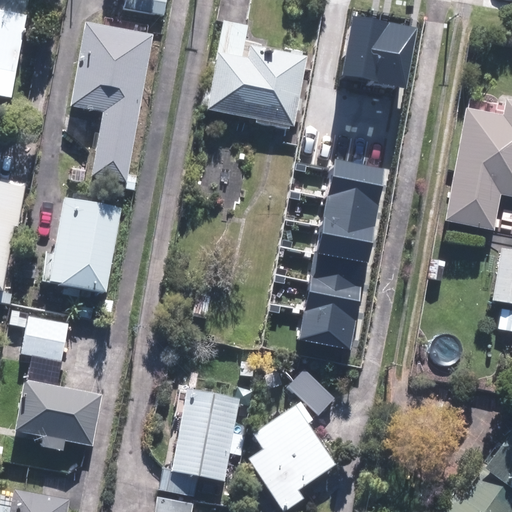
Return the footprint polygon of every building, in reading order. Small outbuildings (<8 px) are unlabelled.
[(0,98),(13,101),(32,2),(20,0),(5,0),(3,13),(0,12),(0,98)] [(127,0),(126,9),(166,18),(170,0),(127,0)] [(343,22),(334,79),(399,90),(408,32),(343,22)] [(212,113),(295,129),(309,60),(255,50),(252,62),(243,60),(250,28),(224,23),(216,61),(221,62),(221,66),(214,65),(205,107),(212,109),(212,113)] [(96,180),(130,186),(156,38),(90,26),(74,110),(108,116),(96,180)] [(28,54),(39,55),(42,39),(31,37),(28,54)] [(450,225),(497,233),(503,197),(511,198),(511,104),(510,104),(507,119),(494,117),(496,105),(472,101),(450,225)] [(198,147),(207,149),(211,124),(202,123),(198,147)] [(295,339),(346,348),(377,170),(326,161),(295,339)] [(0,292),(5,294),(17,229),(20,230),(27,187),(2,182),(6,164),(0,162),(0,292)] [(54,287),(111,297),(126,214),(69,204),(54,287)] [(262,233),(276,236),(279,216),(265,214),(262,233)] [(496,328),(511,331),(511,253),(506,252),(496,304),(501,305),(496,328)] [(1,304),(12,306),(14,295),(2,294),(1,304)] [(195,316),(208,319),(213,297),(200,295),(195,316)] [(80,318),(93,321),(95,309),(82,306),(80,318)] [(11,327),(28,329),(30,314),(13,313),(11,327)] [(43,450),(67,454),(69,444),(96,449),(105,396),(61,389),(71,328),(30,320),(24,357),(35,359),(31,384),(28,383),(18,435),(45,440),(43,450)] [(290,388),(321,418),(337,400),(306,371),(290,388)] [(163,493),(186,497),(189,478),(228,485),(242,401),(191,392),(178,472),(167,471),(163,493)] [(252,463),(284,511),(293,511),(308,503),(301,493),(339,468),(300,408),(255,438),(266,454),(252,463)] [(511,511),(511,440),(498,461),(495,459),(465,502),(461,499),(451,511),(511,511)] [(14,511),(69,511),(71,503),(17,494),(14,511)] [(159,511),(182,511),(184,503),(161,499),(159,511)]
